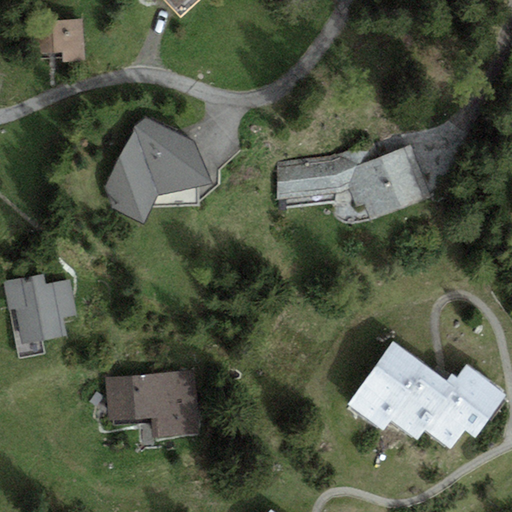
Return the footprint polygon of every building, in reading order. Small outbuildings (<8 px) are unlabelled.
[(153,0),(154,1),(156,0),(163,0),(181,19),(200,0),(153,0)] [(82,18),(25,23),(27,55),(62,52),(62,62),(85,60),(82,18)] [(146,118),(135,128),(105,188),(112,210),(144,224),(158,197),(213,184),(195,140),(146,118)] [(349,189),(356,207),(363,204),(370,220),(431,197),(410,144),(379,157),(372,140),(333,156),(277,163),(277,200),(340,193),(349,189)] [(43,273),(3,281),(8,311),(15,309),(22,344),(66,336),(63,317),(76,315),(69,279),(45,284),(43,273)] [(447,380),(392,340),(347,403),(382,429),(390,419),(418,440),(425,430),(451,449),(465,429),(476,437),(505,396),(465,367),(457,377),(452,373),(447,380)] [(195,369),(104,376),(108,420),(152,417),(154,438),(200,434),(195,369)]
